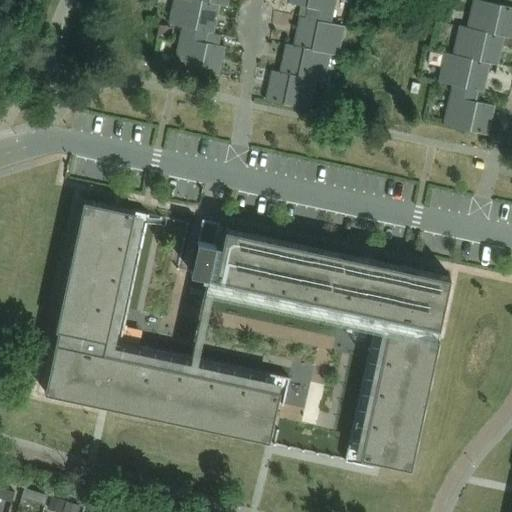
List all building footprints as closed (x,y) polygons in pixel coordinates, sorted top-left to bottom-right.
[(212,32),(216,14),(218,4),(201,0),(173,0),(168,23),(182,26),(181,31),(205,36),(206,31),(212,32)] [(331,17),(334,0),(288,0),(288,2),(307,6),(306,12),(331,17)] [(510,37),(511,29),(511,6),(481,0),(472,0),(467,27),(466,28),(502,36),(510,37)] [(337,55),(343,25),(329,22),(331,17),(306,12),(305,17),(299,16),(293,44),(329,52),(329,53),(337,55)] [(496,64),(500,47),(502,36),(466,28),(467,27),(459,25),(452,53),(452,54),(488,62),(496,64)] [(217,75),(221,59),(223,46),(204,42),(205,36),(181,31),(173,66),(217,75)] [(323,81),(329,53),(329,52),(293,44),(285,43),(279,71),(315,79),(315,80),(323,81)] [(482,91),(486,74),(488,62),(452,54),(452,53),(445,52),(438,81),(452,84),(450,89),(475,95),(476,90),(482,91)] [(315,79),(279,71),(271,69),(265,99),(309,108),(315,80),(315,79)] [(486,134),(490,118),(493,105),(474,100),(475,95),(450,89),(443,124),(486,134)] [(120,340),(148,213),(83,199),(55,328),(57,329),(44,391),(268,440),(277,397),(282,398),(281,403),(282,404),(288,376),(120,340)] [(436,337),(440,317),(449,275),(225,227),(221,244),(214,242),(212,242),(214,231),(202,228),(193,270),(190,270),(190,271),(214,276),(211,291),(373,327),(344,460),(372,466),(372,464),(367,463),(368,458),(410,467),(437,341),(438,338),(436,337)] [(14,492),(0,487),(0,497),(11,501),(14,492)] [(45,505),(48,495),(24,488),(21,497),(45,505)]
